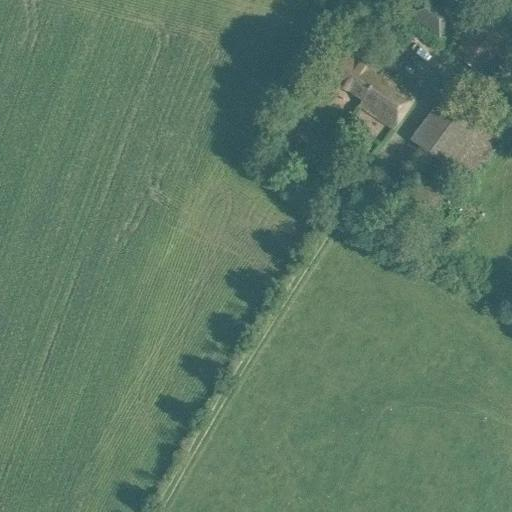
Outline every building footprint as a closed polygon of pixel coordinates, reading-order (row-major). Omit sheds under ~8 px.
[(434,0),(420,0),(409,17),(440,38),(457,15),(434,0)] [(511,21),(488,5),(455,54),(481,72),(511,26),(511,21)] [(359,106),(393,129),(415,96),(376,70),(373,74),(343,54),(327,76),(362,101),(359,106)] [(449,89),(411,141),(468,182),(500,136),(470,113),(474,107),(449,89)] [(422,177),(402,215),(426,228),(446,191),(422,177)]
